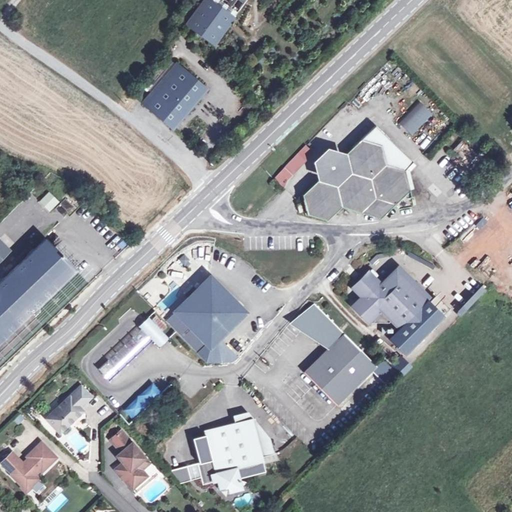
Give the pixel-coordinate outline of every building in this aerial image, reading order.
[(213,0),(230,12),(214,34),(191,18),(188,22),(214,42),(245,0),(213,0)] [(230,12),(213,0),(204,0),(191,18),(214,34),(230,12)] [(178,62),(145,101),(174,126),(207,87),(178,62)] [(398,124),(413,137),(433,115),(418,101),(398,124)] [(373,126),(345,153),(350,172),(336,186),(317,180),(302,194),(307,214),(326,220),(341,206),(379,217),(394,203),(397,207),(412,205),(403,170),(410,162),(373,126)] [(468,146),(456,158),(465,167),(477,155),(468,146)] [(350,172),(345,153),(326,148),(312,161),(317,180),(336,186),(350,172)] [(274,179),(282,186),(290,176),(282,170),(274,179)] [(49,191),(38,201),(49,211),(59,201),(49,191)] [(52,212),(53,219),(73,215),(70,198),(56,200),(58,211),(52,212)] [(0,263),(13,250),(0,237),(0,263)] [(0,358),(39,321),(34,316),(40,310),(36,306),(75,269),(45,238),(0,281),(0,358)] [(399,328),(427,300),(396,268),(381,283),(370,273),(366,277),(364,275),(355,284),(357,285),(353,289),(361,297),(353,304),(357,308),(355,310),(364,319),(366,317),(371,323),(389,323),(391,321),(392,323),(399,328)] [(511,288),(494,273),(488,280),(511,301),(511,288)] [(209,348),(246,312),(210,275),(196,290),(188,297),(173,312),(174,312),(205,343),(209,348)] [(184,293),(188,297),(196,290),(192,286),(184,293)] [(154,309),(159,305),(152,298),(148,302),(154,309)] [(399,328),(392,323),(379,336),(390,346),(403,333),(407,336),(435,308),(427,300),(399,328)] [(336,405),(376,365),(310,302),(287,323),(324,351),(303,372),(336,405)] [(205,343),(174,312),(165,320),(196,352),(205,343)] [(141,328),(132,336),(143,347),(152,340),(141,328)] [(124,343),(135,355),(143,347),(132,336),(124,343)] [(116,351),(127,362),(135,355),(124,343),(116,351)] [(107,360),(118,371),(127,362),(116,351),(107,360)] [(390,365),(403,377),(412,367),(399,355),(390,365)] [(110,379),(118,371),(107,360),(99,367),(110,379)] [(152,382),(124,411),(134,420),(162,391),(152,382)] [(90,396),(79,385),(45,417),(60,432),(83,410),(79,406),(90,396)] [(261,456),(252,418),(204,430),(205,435),(192,438),(198,458),(195,458),(199,471),(201,479),(216,476),(218,483),(226,481),(228,487),(240,483),(238,473),(264,467),(261,456)] [(269,439),(252,418),(261,456),(273,453),(269,439)] [(128,470),(121,476),(131,488),(146,475),(140,468),(136,463),(144,456),(120,429),(109,438),(120,451),(115,455),(121,462),(128,470)] [(11,474),(22,486),(30,486),(38,478),(34,475),(40,470),(41,471),(56,457),(41,442),(27,456),(30,460),(24,465),(12,452),(1,463),(12,474),(11,474)] [(148,461),(144,456),(136,463),(140,468),(148,461)] [(199,471),(195,458),(167,466),(174,478),(199,471)] [(128,470),(121,462),(114,469),(121,476),(128,470)]
